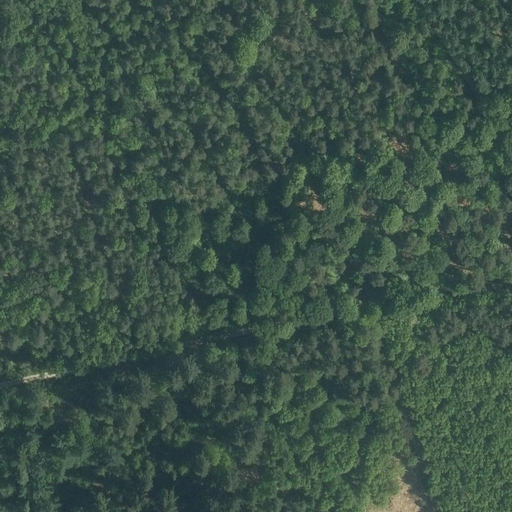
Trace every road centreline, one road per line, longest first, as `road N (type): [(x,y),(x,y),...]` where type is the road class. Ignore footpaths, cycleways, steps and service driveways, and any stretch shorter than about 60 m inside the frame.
road 1 (track): [(391,303),(8,388)]
road 2 (track): [(414,0),(511,160)]
road 3 (track): [(511,281),(391,303)]
